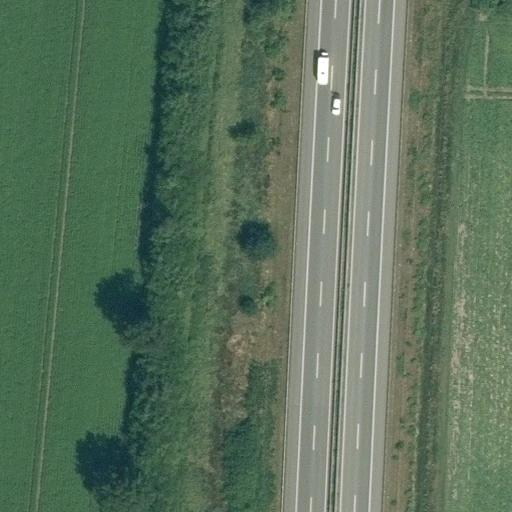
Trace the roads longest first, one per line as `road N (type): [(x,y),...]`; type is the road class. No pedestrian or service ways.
road 1 (motorway): [(354,511),(380,0)]
road 2 (motorway): [(320,0),(294,511)]
